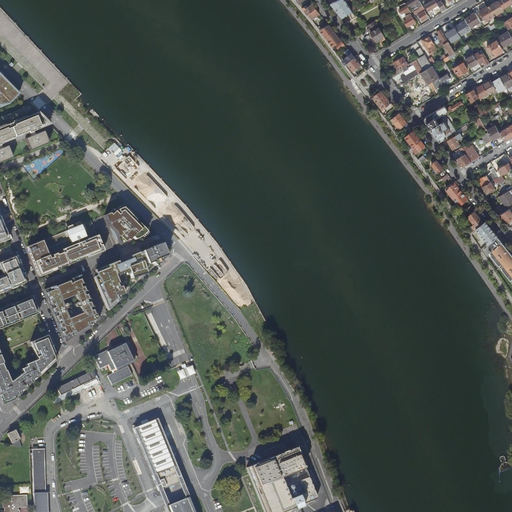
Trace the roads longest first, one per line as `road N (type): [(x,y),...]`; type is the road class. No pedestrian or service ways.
road 1 (residential): [(183,253),(298,402),(338,511)]
road 2 (residential): [(0,64),(183,253)]
road 3 (residential): [(4,208),(68,360)]
road 4 (residential): [(106,325),(82,267),(113,255),(101,222)]
road 5 (residential): [(475,0),(369,64)]
